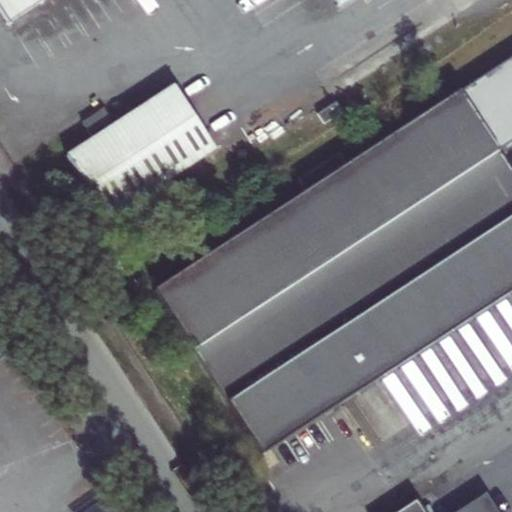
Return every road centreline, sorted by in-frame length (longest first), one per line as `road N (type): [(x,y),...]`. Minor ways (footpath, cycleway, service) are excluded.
road 1 (unclassified): [(180,511),(0,229)]
road 2 (unknown): [(339,511),(409,478),(511,461)]
